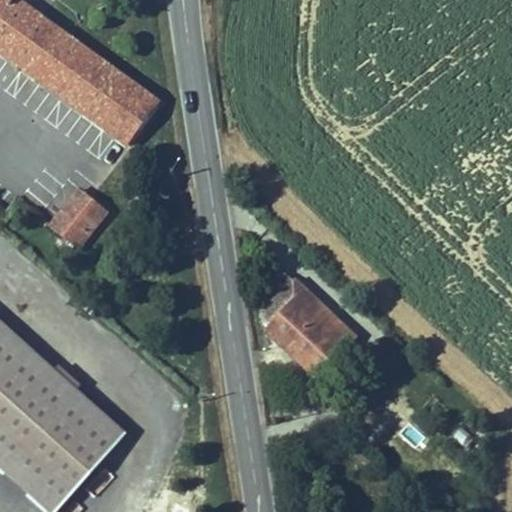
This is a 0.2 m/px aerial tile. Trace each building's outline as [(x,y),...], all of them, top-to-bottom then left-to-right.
[(0,0),(0,69),(129,169),(162,127),(0,0)] [(45,220),(76,250),(110,214),(79,184),(45,220)] [(274,323),(292,339),(319,310),(283,276),(265,295),(274,323)] [(319,310),(292,339),(320,366),(359,326),(337,305),(326,317),(319,310)] [(76,511),(125,459),(0,344),(0,490),(23,511),(76,511)]
